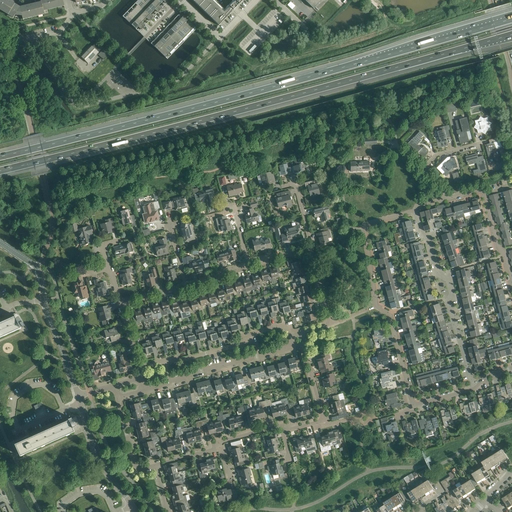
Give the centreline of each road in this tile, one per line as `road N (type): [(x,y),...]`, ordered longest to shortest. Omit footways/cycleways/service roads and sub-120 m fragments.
road 1 (motorway): [(511,18),(0,157)]
road 2 (motorway): [(0,169),(511,35)]
road 3 (residential): [(414,404),(388,312),(373,303),(364,229),(413,210)]
road 4 (residential): [(477,387),(449,281),(433,269),(413,210)]
road 5 (unclassified): [(79,399),(35,266),(0,242)]
road 6 (unclassified): [(136,511),(104,466),(79,399)]
